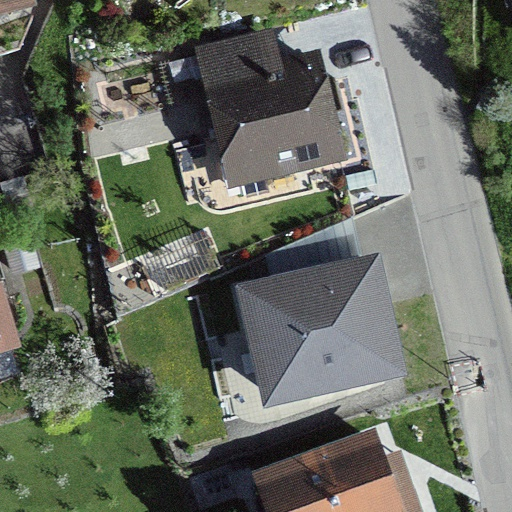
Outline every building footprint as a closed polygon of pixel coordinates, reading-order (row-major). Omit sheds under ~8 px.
[(25,0),(0,0),(0,13),(27,5),(25,0)] [(267,45),(196,58),(222,191),(336,169),(321,90),(277,99),(267,45)] [(269,399),(405,366),(377,250),(241,283),(269,399)] [(0,335),(11,332),(0,296),(0,335)] [(386,511),(367,452),(249,491),(255,511),(386,511)]
